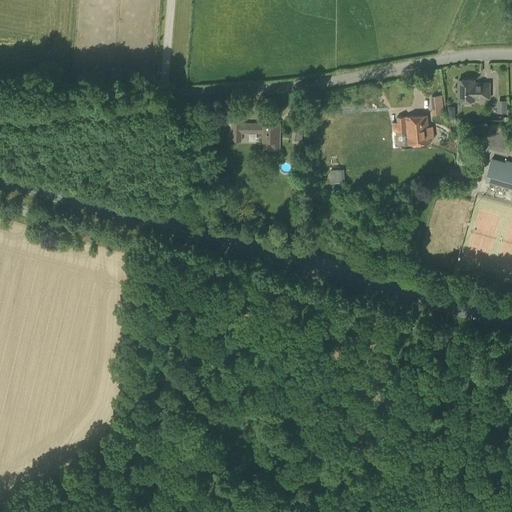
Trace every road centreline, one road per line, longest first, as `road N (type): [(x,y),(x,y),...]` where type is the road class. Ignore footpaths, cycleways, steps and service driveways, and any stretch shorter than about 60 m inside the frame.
road 1 (unclassified): [(511,386),(400,319),(0,204)]
road 2 (primary): [(511,324),(0,178)]
road 3 (unclassified): [(511,55),(296,87),(0,105)]
road 4 (track): [(314,511),(311,292)]
